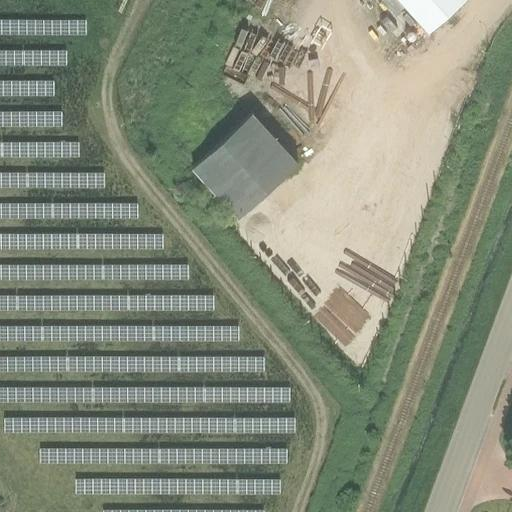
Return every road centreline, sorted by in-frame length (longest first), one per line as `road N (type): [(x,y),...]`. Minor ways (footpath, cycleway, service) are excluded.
road 1 (unknown): [(312,0),(323,69),(336,91),(365,99),(398,87),(511,5)]
road 2 (tertiary): [(434,511),(511,297)]
